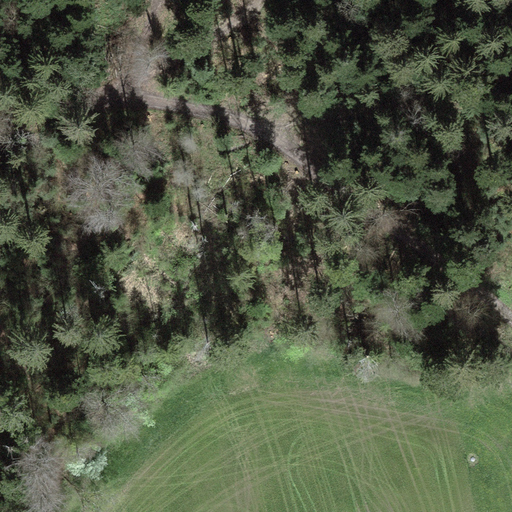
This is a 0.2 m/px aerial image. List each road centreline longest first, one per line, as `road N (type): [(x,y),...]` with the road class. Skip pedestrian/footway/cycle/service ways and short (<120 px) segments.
road 1 (track): [(141,114),(213,126),(425,232),(511,311)]
road 2 (track): [(511,122),(213,126)]
road 3 (track): [(0,119),(141,114)]
